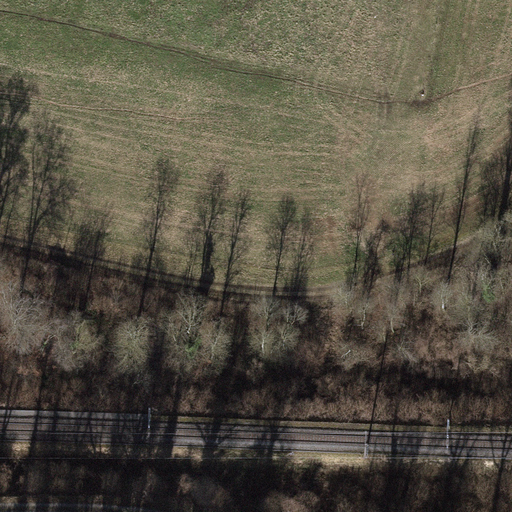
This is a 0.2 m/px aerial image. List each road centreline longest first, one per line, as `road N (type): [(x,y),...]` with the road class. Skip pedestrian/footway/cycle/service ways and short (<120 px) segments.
road 1 (track): [(0,239),(250,287),(331,284),(407,265),(511,218)]
road 2 (track): [(0,505),(129,511)]
